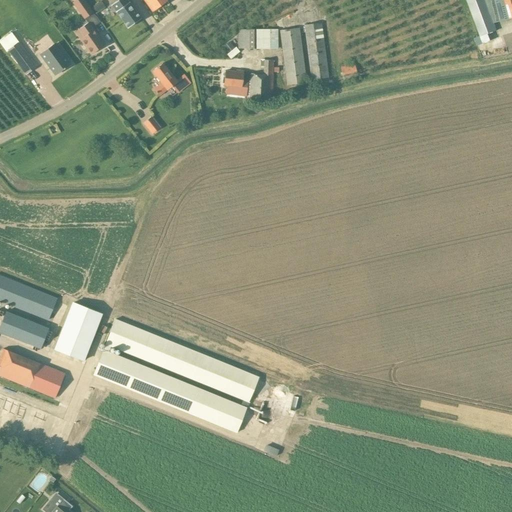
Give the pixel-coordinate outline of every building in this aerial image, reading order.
[(85,19),(93,13),(83,0),(76,0),(73,2),(85,19)] [(128,28),(141,19),(127,0),(118,0),(111,5),(128,28)] [(144,0),(152,11),(166,1),(165,0),(144,0)] [(494,23),(485,0),(466,0),(480,36),(474,38),(477,46),(485,43),(483,36),(497,31),(494,23)] [(511,0),(485,0),(494,23),(511,17),(511,0)] [(102,1),(92,7),(96,13),(105,6),(102,1)] [(91,55),(104,45),(88,22),(78,30),(83,37),(80,39),(91,55)] [(311,80),(328,78),(321,23),(304,25),(311,80)] [(287,85),(306,83),(299,28),(280,31),(287,85)] [(248,29),(248,49),(259,49),(259,29),(248,29)] [(224,54),(233,46),(228,41),(219,48),(224,54)] [(37,67),(18,42),(7,51),(26,75),(37,67)] [(55,75),(70,65),(55,44),(40,54),(55,75)] [(234,46),(225,54),(229,59),(238,51),(234,46)] [(276,92),(277,61),(264,60),(264,74),(249,73),(247,101),(272,101),(273,92),(276,92)] [(158,96),(166,90),(167,90),(172,86),(177,92),(190,83),(185,76),(177,83),(162,63),(152,71),(162,83),(153,90),(158,96)] [(340,67),(342,75),(356,72),(354,64),(340,67)] [(246,96),(247,88),(249,73),(242,73),(243,71),(236,71),(236,72),(225,71),(224,85),(227,86),(226,94),(246,96)] [(152,134),(159,128),(151,117),(143,124),(152,134)] [(0,301),(48,321),(57,298),(0,275),(0,301)] [(83,361),(101,314),(73,303),(55,350),(83,361)] [(0,332),(41,348),(49,328),(6,312),(0,326),(0,332)] [(248,402),(251,395),(258,378),(114,319),(104,344),(106,344),(110,346),(248,402)] [(110,346),(106,344),(93,375),(237,433),(247,408),(108,352),(110,346)] [(0,376),(54,399),(65,373),(2,348),(0,354),(0,367),(0,376)] [(70,511),(68,510),(72,506),(56,493),(42,511),(43,511),(70,511)]
